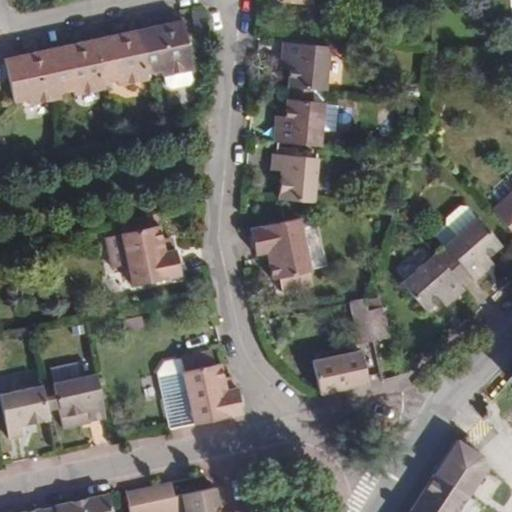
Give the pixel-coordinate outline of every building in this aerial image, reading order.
[(152,39),(139,41),(146,73),(159,70),(161,76),(162,76),(165,87),(170,90),(189,85),(192,80),(190,70),(191,69),(181,20),(150,26),(150,28),(152,39)] [(150,28),(137,31),(139,41),(152,39),(150,28)] [(139,41),(137,31),(136,30),(106,36),(106,38),(109,48),(95,51),(102,83),(116,79),(117,86),(147,79),(146,73),(139,41)] [(106,38),(93,40),(95,51),(109,48),(106,38)] [(95,51),(93,40),(93,39),(62,46),(62,47),(65,58),(51,61),(58,92),(72,90),(73,95),(103,89),(102,83),(95,51)] [(292,88),(323,90),(325,90),(329,47),(283,42),(281,59),(291,59),(288,87),(292,88)] [(62,47),(49,50),(51,61),(65,58),(62,47)] [(51,61),(49,50),(48,49),(18,56),(18,57),(21,68),(6,71),(13,102),(28,98),(29,105),(59,98),(58,92),(51,61)] [(4,60),(6,71),(21,68),(18,57),(4,60)] [(322,103),(323,90),(292,88),(291,100),(322,103)] [(321,131),(323,105),(323,103),(322,103),(291,100),(286,99),(284,117),(276,116),(273,142),(319,146),(321,131)] [(337,106),(323,105),(321,131),(335,132),(337,106)] [(278,199),(313,202),(317,158),(273,155),(271,170),(281,170),(278,199)] [(511,193),(492,212),(511,233),(511,193)] [(434,235),(443,246),(472,220),(460,206),(442,222),(445,226),(434,235)] [(120,235),(127,265),(132,287),(180,275),(175,250),(174,250),(173,244),(171,244),(170,239),(161,240),(158,225),(153,226),(151,214),(121,220),(124,232),(120,233),(120,235)] [(479,264),(487,257),(501,246),(476,217),(472,220),(443,246),(444,248),(467,273),(474,281),(485,271),(479,264)] [(309,269),(299,226),(296,218),(245,230),(251,256),(265,253),(271,280),(278,278),(281,293),(311,286),(308,271),(309,271),(309,269)] [(314,223),(299,226),(309,269),(324,265),(314,223)] [(111,268),(127,265),(120,235),(104,238),(111,268)] [(457,281),(467,273),(444,248),(435,256),(457,281)] [(447,293),(452,300),(464,289),(457,281),(435,256),(434,254),(400,283),(425,311),(439,299),(447,293)] [(493,264),(487,257),(479,264),(485,271),(493,264)] [(445,307),(452,300),(447,293),(439,299),(445,307)] [(379,295),(364,299),(367,316),(383,313),(379,295)] [(367,316),(364,299),(350,302),(359,344),(373,341),(367,316)] [(383,313),(367,316),(373,341),(388,338),(383,313)] [(242,414),(236,388),(234,382),(232,383),(231,377),(224,379),(220,364),(214,365),(210,351),(180,357),(184,372),(181,372),(193,425),(242,414)] [(367,384),(360,351),(312,361),(319,394),(367,384)] [(49,369),(52,384),(80,378),(77,363),(49,369)] [(80,378),(52,384),(55,395),(57,408),(62,429),(90,423),(90,422),(105,418),(95,374),(80,378)] [(49,421),(47,411),(44,397),(41,386),(0,395),(0,399),(8,439),(23,436),(21,426),(49,421)] [(55,395),(44,397),(47,411),(57,408),(55,395)] [(456,511),(486,468),(481,455),(456,440),(408,511),(456,511)] [(219,511),(214,488),(174,497),(171,483),(125,493),(129,511),(219,511)] [(53,511),(110,511),(107,497),(53,508),(53,511)]
